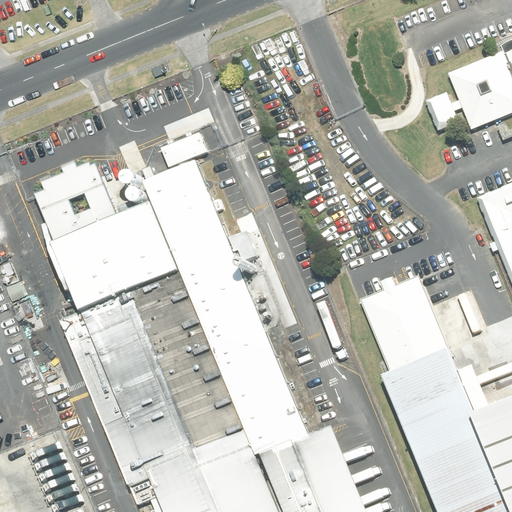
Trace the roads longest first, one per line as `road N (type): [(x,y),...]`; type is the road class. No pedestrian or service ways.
road 1 (secondary): [(202,8),(0,88)]
road 2 (unknown): [(284,84),(331,171),(381,229),(398,264)]
road 3 (unknown): [(1,179),(120,125)]
